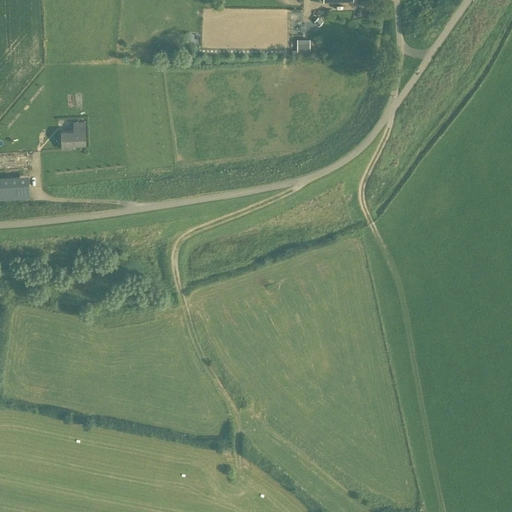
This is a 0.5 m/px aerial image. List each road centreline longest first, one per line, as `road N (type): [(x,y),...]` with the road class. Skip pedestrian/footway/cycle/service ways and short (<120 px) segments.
road 1 (unclassified): [(0,222),(309,177),(350,156),(390,110)]
road 2 (track): [(390,110),(361,194),(402,289),(444,511)]
road 3 (track): [(309,177),(175,246),(195,343),(232,408),(241,485)]
